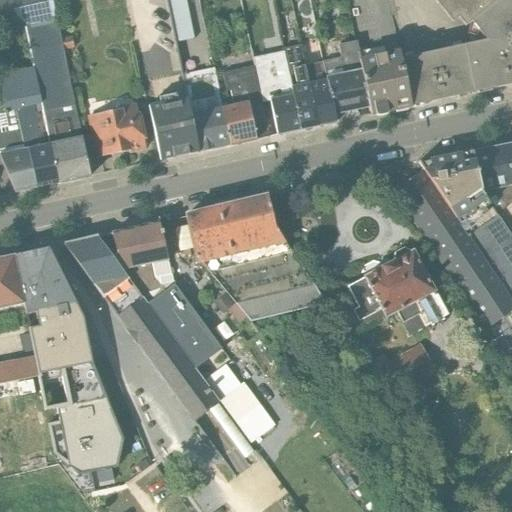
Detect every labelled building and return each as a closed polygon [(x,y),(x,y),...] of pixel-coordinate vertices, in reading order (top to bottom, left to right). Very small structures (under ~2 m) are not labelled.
[(75,112),(56,23),(51,0),(0,0),(0,31),(2,31),(24,27),(27,43),(32,69),(42,111),(49,144),(57,183),(89,177),(86,160),(81,137),(75,112)] [(165,0),(175,43),(193,39),(184,0),(165,0)] [(464,26),(497,0),(433,0),(451,22),(457,18),(464,26)] [(511,84),(511,0),(497,0),(464,26),(461,46),(472,93),(511,84)] [(27,43),(24,27),(2,31),(5,48),(27,43)] [(71,37),(60,39),(63,52),(74,49),(71,37)] [(356,53),(354,43),(337,46),(340,60),(323,63),(333,114),(368,106),(356,53)] [(307,129),(317,126),(305,66),(300,46),(300,45),(282,49),(283,52),(287,77),(300,130),(307,129)] [(461,46),(400,59),(410,107),(472,93),(461,46)] [(382,48),(356,53),(368,106),(371,115),(410,107),(398,50),(383,53),(382,48)] [(252,59),(254,68),(262,105),(270,103),(277,135),(300,130),(287,77),(283,52),(252,59)] [(323,63),(322,62),(305,66),(317,126),(335,123),(333,114),(323,63)] [(254,68),(222,75),(225,91),(230,91),(232,106),(221,109),(229,146),(268,137),(262,105),(254,68)] [(0,161),(14,193),(35,189),(27,149),(40,146),(36,128),(38,127),(35,112),(42,111),(32,69),(0,75),(0,161)] [(224,147),(229,146),(221,109),(213,70),(212,69),(182,75),(186,99),(198,152),(224,147)] [(147,107),(159,161),(198,152),(186,99),(176,101),(174,95),(157,99),(158,105),(147,107)] [(81,137),(86,160),(128,151),(128,154),(144,151),(142,141),(145,140),(139,113),(137,114),(135,105),(119,108),(119,110),(86,118),(89,136),(81,137)] [(511,143),(508,144),(508,146),(483,151),(482,149),(475,150),(475,152),(471,153),(480,191),(494,212),(502,209),(504,205),(511,203),(511,143)] [(57,183),(49,144),(40,146),(27,149),(35,189),(57,183)] [(511,307),(511,238),(494,212),(480,191),(471,153),(471,151),(428,161),(430,170),(422,171),(422,172),(511,307)] [(511,307),(422,172),(395,190),(483,331),(501,319),(511,333),(511,307)] [(306,277),(297,263),(283,242),(269,221),(265,197),(185,216),(187,226),(193,248),(196,264),(200,265),(207,273),(249,322),(325,305),(306,277)] [(242,383),(239,385),(217,355),(222,351),(188,305),(189,304),(172,282),(167,261),(171,254),(169,244),(162,237),(158,223),(157,223),(98,237),(249,444),(274,426),(242,383)] [(193,248),(187,226),(173,229),(178,251),(193,248)] [(98,237),(63,246),(192,423),(218,403),(98,237)] [(12,257),(22,305),(33,357),(37,377),(46,426),(51,450),(53,459),(70,477),(116,468),(117,461),(122,439),(112,415),(92,366),(91,364),(82,318),(61,277),(58,271),(47,249),(12,257)] [(434,293),(434,292),(412,250),(408,251),(402,249),(393,254),(392,260),(382,266),(372,262),(362,268),(361,277),(361,279),(346,287),(354,302),(348,306),(349,309),(333,317),(347,339),(395,314),(405,331),(418,331),(429,325),(431,328),(443,321),(441,318),(446,315),(434,293)] [(0,309),(22,305),(12,257),(0,259),(0,309)] [(390,402),(436,375),(418,344),(385,363),(381,357),(369,363),(369,364),(390,402)] [(37,377),(33,357),(0,363),(0,384),(28,379),(37,377)] [(28,379),(0,384),(0,401),(12,399),(11,392),(30,388),(28,379)] [(238,477),(252,466),(218,421),(204,431),(238,477)]
